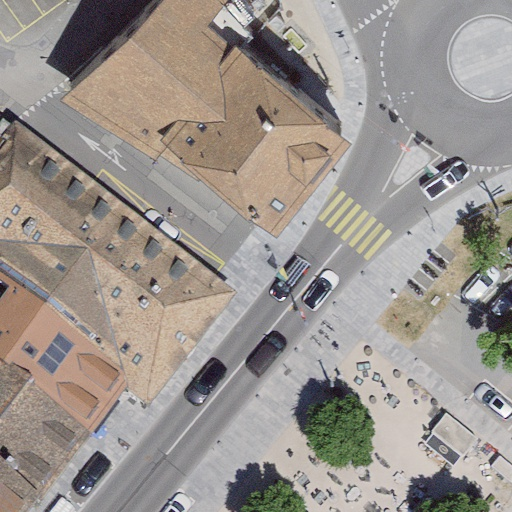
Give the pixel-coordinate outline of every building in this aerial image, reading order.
[(338,126),(215,0),(146,0),(60,91),(263,223),(338,126)] [(0,153),(11,139),(0,131),(0,153)] [(141,418),(229,306),(11,139),(0,153),(0,300),(120,401),(141,418)] [(0,373),(84,443),(120,401),(0,300),(0,373)] [(0,489),(26,511),(29,511),(84,443),(0,373),(0,489)] [(0,511),(26,511),(0,489),(0,511)]
